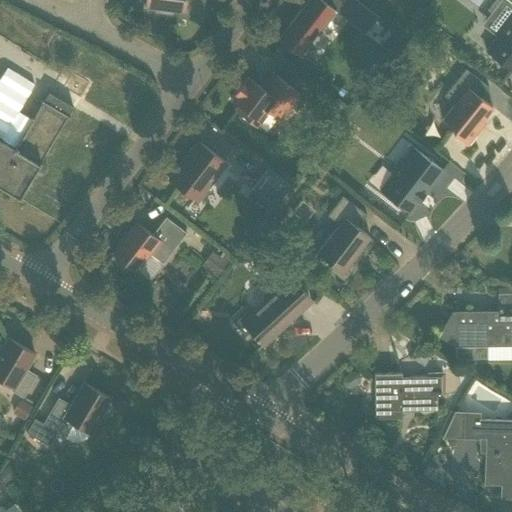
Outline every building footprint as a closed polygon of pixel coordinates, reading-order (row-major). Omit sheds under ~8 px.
[(171,13),(172,9),(184,11),(185,0),(145,0),(145,6),(157,7),(157,11),(171,13)] [(322,0),(307,0),(278,39),(301,56),(336,10),(322,0)] [(486,51),(511,71),(511,0),(499,0),(482,24),(498,36),(486,51)] [(408,67),(416,57),(403,46),(395,57),(408,67)] [(489,87),(466,69),(444,96),(454,104),(442,119),(455,129),(453,132),(468,144),(485,122),(482,120),(492,107),(481,98),(489,87)] [(245,110),(241,115),(243,116),(241,118),(254,128),(268,111),(279,120),(290,106),(296,111),(315,87),(295,71),(286,83),(277,75),(265,90),(248,77),(231,100),(245,110)] [(0,186),(19,198),(34,173),(35,174),(36,173),(34,172),(57,134),(59,135),(60,134),(58,132),(67,117),(69,118),(70,116),(68,115),(73,107),(49,92),(44,101),(42,100),(41,101),(43,102),(34,118),(32,117),(31,118),(33,119),(15,149),(0,139),(0,186)] [(199,141),(169,180),(196,201),(226,162),(199,141)] [(409,213),(443,169),(413,147),(378,192),(404,212),(405,210),(409,213)] [(273,208),(292,184),(268,167),(250,191),(273,208)] [(367,214),(343,196),(327,215),(339,224),(317,252),(332,264),(329,269),(343,280),(355,265),(350,262),(370,237),(357,227),(367,214)] [(137,222),(112,254),(114,255),(112,258),(125,273),(129,267),(135,271),(149,253),(163,263),(186,232),(166,217),(153,234),(137,222)] [(257,242),(249,249),(257,259),(266,252),(257,242)] [(213,250),(202,264),(217,276),(228,261),(213,250)] [(249,309),(235,323),(246,335),(249,332),(261,345),(257,349),(258,350),(295,316),(291,312),(309,296),(291,277),(252,312),(249,309)] [(456,357),(487,358),(487,346),(511,346),(511,293),(498,293),(498,307),(499,307),(499,311),(483,311),(483,313),(475,313),(475,311),(453,311),(439,335),(456,345),(456,357)] [(0,346),(0,380),(13,388),(12,389),(23,396),(36,376),(25,369),(35,353),(9,337),(2,348),(0,346)] [(402,411),(437,410),(437,395),(441,395),(441,376),(402,377),(402,373),(374,373),(375,418),(402,418),(402,411)] [(84,382),(71,406),(59,399),(44,425),(64,437),(65,436),(72,440),(78,440),(83,439),(86,436),(89,433),(90,433),(101,415),(104,415),(107,415),(109,413),(110,411),(111,408),(110,405),(108,402),(111,398),(84,382)] [(32,406),(21,399),(13,412),(25,419),(32,406)] [(486,438),(484,483),(501,484),(501,497),(511,497),(511,420),(479,419),(479,412),(465,412),(465,411),(454,411),(442,437),(479,438),(486,438)] [(9,465),(0,471),(0,475),(6,484),(17,476),(9,465)]
